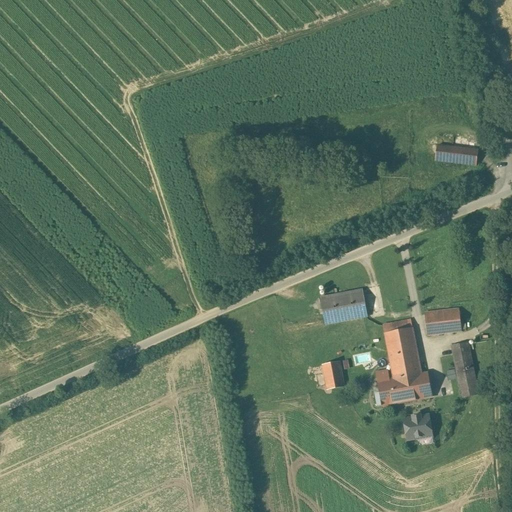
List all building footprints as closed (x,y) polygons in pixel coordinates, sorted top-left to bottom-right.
[(479,149),(437,144),(435,163),(477,168),(479,149)] [(368,317),(363,287),(319,295),(325,325),(368,317)] [(459,308),(424,311),(427,336),(461,333),(459,308)] [(422,372),(411,318),(383,324),(391,369),(376,371),(382,408),(433,399),(428,371),(422,372)] [(478,397),(469,343),(452,346),(461,399),(478,397)] [(345,387),(340,360),(322,364),(327,390),(345,387)] [(434,439),(430,413),(422,415),(422,413),(411,415),(412,417),(403,419),(407,443),(434,439)]
